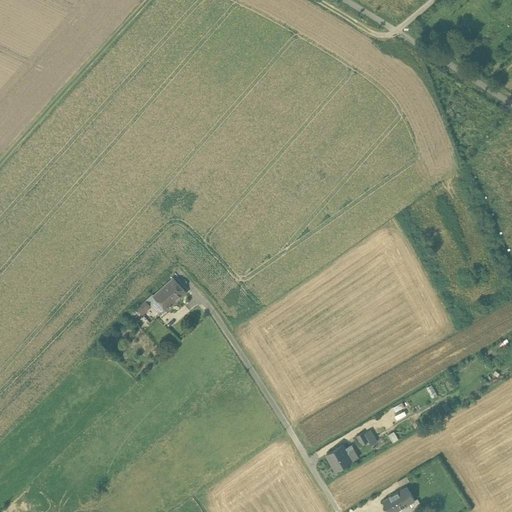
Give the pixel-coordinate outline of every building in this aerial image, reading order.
[(173,278),(154,296),(167,310),(186,292),(173,278)] [(152,295),(138,307),(143,312),(157,300),(152,295)] [(402,403),(393,407),(395,412),(404,407),(402,403)] [(362,444),(370,441),(371,443),(378,441),(373,428),(358,434),(362,444)] [(343,444),(326,454),(336,470),(351,461),(347,454),(348,453),(343,444)] [(407,476),(398,481),(400,486),(409,480),(407,476)] [(407,486),(382,500),(389,511),(394,511),(415,500),(407,486)]
